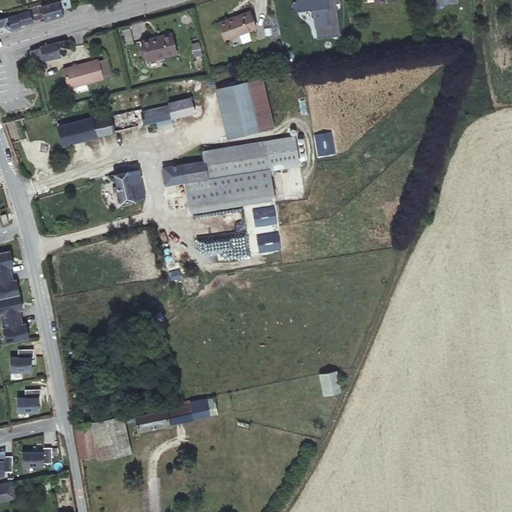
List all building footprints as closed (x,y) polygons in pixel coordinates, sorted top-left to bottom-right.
[(74,0),(48,0),(52,15),(70,10),(68,5),(75,3),(74,0)] [(296,0),(292,6),(298,10),(309,9),(313,12),(314,18),(316,38),(339,35),(335,3),(339,3),(338,0),(296,0)] [(245,3),(213,12),(218,31),(250,23),(245,3)] [(32,5),(0,12),(0,28),(24,22),(23,20),(35,17),(34,15),(32,5)] [(175,51),(170,31),(140,38),(145,59),(175,51)] [(52,50),(48,35),(32,39),(32,40),(35,52),(52,50)] [(35,52),(32,40),(22,42),(25,54),(35,52)] [(98,58),(61,64),(64,83),(101,77),(100,75),(98,60),(98,58)] [(106,59),(98,60),(100,75),(108,74),(106,59)] [(260,131),(251,82),(225,86),(232,137),(260,131)] [(140,110),(110,115),(113,134),(193,122),(190,103),(165,107),(166,110),(140,114),(140,110)] [(108,113),(92,115),(94,137),(113,134),(110,115),(108,115),(108,113)] [(53,121),(57,143),(94,137),(92,115),(53,121)] [(335,153),(331,132),(314,135),(317,156),(335,153)] [(272,164),(301,159),(297,133),(205,147),(206,157),(165,163),(167,179),(187,176),(191,201),(275,189),(272,164)] [(134,172),(117,175),(122,209),(146,204),(142,176),(135,177),(134,172)] [(255,227),(276,224),(274,206),(253,209),(255,227)] [(188,218),(191,238),(245,229),(242,210),(188,218)] [(260,253),(281,249),(278,232),(257,236),(260,253)] [(7,252),(0,253),(0,276),(9,275),(7,267),(10,266),(7,252)] [(9,275),(0,276),(0,301),(17,298),(14,282),(10,282),(9,275)] [(17,298),(0,301),(0,325),(18,321),(16,313),(20,312),(17,298)] [(18,321),(0,325),(0,326),(5,347),(26,342),(23,328),(20,329),(18,321)] [(30,353),(15,354),(16,362),(8,363),(9,378),(31,375),(29,361),(31,361),(30,353)] [(340,390),(335,368),(318,372),(322,394),(340,390)] [(131,393),(128,377),(95,381),(98,398),(131,393)] [(41,393),(25,394),(26,402),(18,403),(19,417),(41,415),(39,401),(41,401),(41,393)] [(214,414),(212,398),(195,401),(197,418),(214,414)] [(197,418),(195,401),(181,404),(182,408),(138,416),(139,429),(197,418)] [(129,413),(92,420),(97,452),(102,456),(136,451),(129,413)] [(92,420),(72,423),(77,455),(97,452),(92,420)] [(41,452),(19,452),(19,467),(41,467),(41,463),(49,463),(49,447),(41,447),(41,452)] [(1,460),(0,459),(0,475),(1,475),(1,471),(10,471),(10,456),(1,456),(1,460)] [(238,511),(234,478),(169,491),(172,511),(238,511)] [(10,487),(8,481),(0,483),(0,501),(8,500),(5,488),(10,487)] [(93,499),(95,511),(102,511),(105,511),(102,497),(93,499)]
